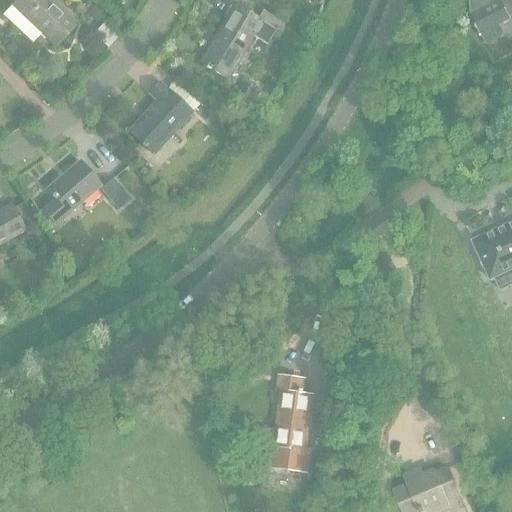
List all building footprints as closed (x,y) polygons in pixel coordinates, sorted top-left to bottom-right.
[(11,5),(54,45),(74,24),(48,0),(11,0),(14,3),(11,5)] [(468,0),(470,14),(485,43),(503,33),(498,24),(510,18),(500,0),(468,0)] [(260,40),(266,30),(242,16),(236,26),(225,19),(198,62),(226,79),(252,36),(260,40)] [(127,132),(152,155),(190,113),(158,84),(148,95),(155,102),(127,132)] [(53,199),(41,209),(53,223),(65,212),(97,185),(77,162),(46,190),(53,199)] [(99,189),(116,208),(127,199),(110,179),(99,189)] [(0,209),(0,243),(23,231),(9,205),(0,209)] [(511,222),(472,241),(490,280),(494,278),(500,290),(511,284),(511,272),(511,270),(511,269),(511,222)] [(330,356),(327,379),(348,382),(349,359),(330,356)] [(277,391),(280,392),(277,430),(276,427),(257,426),(255,444),(276,447),(274,464),(310,468),(309,453),(303,451),(309,395),(303,393),(306,377),(280,374),(277,391)] [(409,483),(394,483),(393,505),(411,506),(411,510),(435,511),(434,509),(448,510),(448,484),(433,483),(433,479),(409,478),(409,483)]
